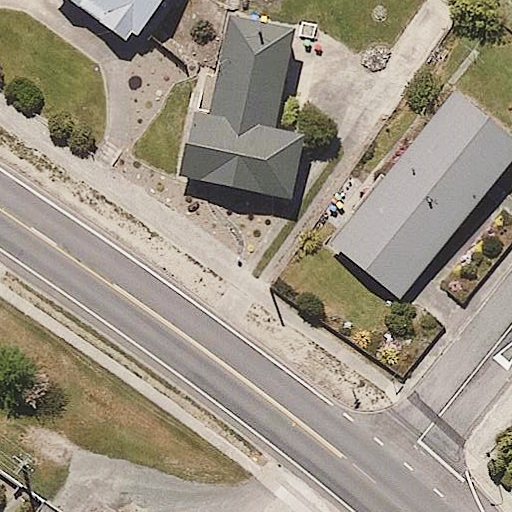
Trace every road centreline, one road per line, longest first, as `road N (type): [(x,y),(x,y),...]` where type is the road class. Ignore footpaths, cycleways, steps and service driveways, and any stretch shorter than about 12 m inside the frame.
road 1 (primary): [(0,207),(382,487)]
road 2 (residential): [(382,487),(511,326)]
